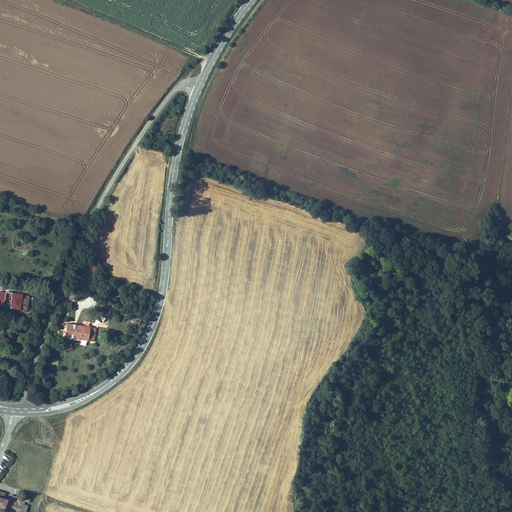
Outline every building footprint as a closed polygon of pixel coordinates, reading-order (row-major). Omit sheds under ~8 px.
[(29,294),(4,290),(4,292),(0,290),(0,304),(2,305),(2,307),(19,309),(20,306),(27,307),(29,294)] [(80,338),(83,324),(67,321),(64,335),(80,338)] [(89,326),(83,324),(80,338),(87,339),(89,326)] [(95,327),(89,326),(87,339),(93,340),(95,327)] [(26,511),(28,507),(24,506),(25,502),(19,500),(18,503),(4,500),(6,495),(0,492),(0,507),(16,511),(26,511)]
